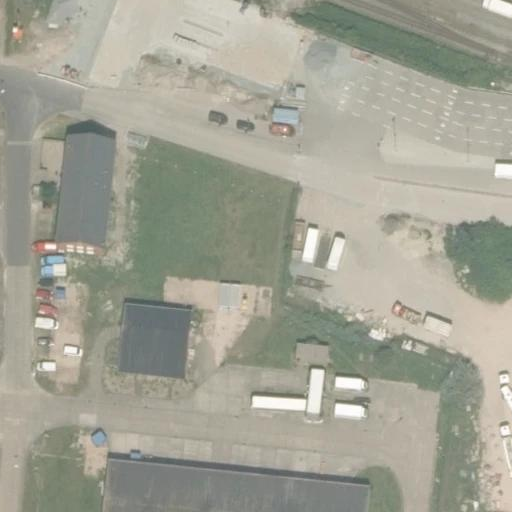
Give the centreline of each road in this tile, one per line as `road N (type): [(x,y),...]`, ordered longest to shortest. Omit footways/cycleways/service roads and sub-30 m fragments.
road 1 (unclassified): [(15,403),(419,447),(412,511)]
road 2 (unclassified): [(15,403),(21,86)]
road 3 (unclassified): [(21,86),(298,160)]
road 4 (unknown): [(420,298),(511,401)]
